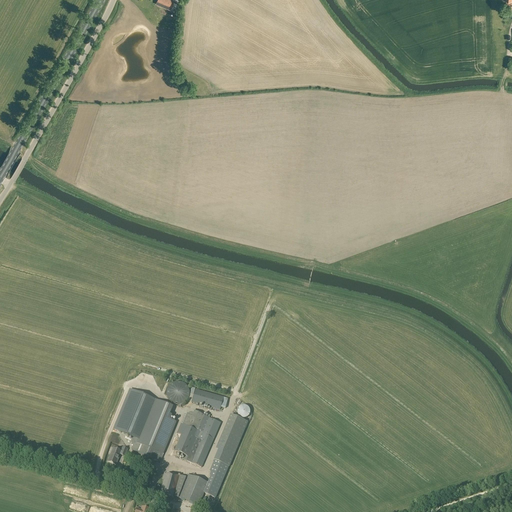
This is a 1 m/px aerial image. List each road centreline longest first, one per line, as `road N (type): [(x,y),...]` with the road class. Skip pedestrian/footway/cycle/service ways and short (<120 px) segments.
road 1 (unclassified): [(9,185),(113,0)]
road 2 (primary): [(0,177),(101,0)]
road 3 (unclassified): [(190,511),(0,455)]
